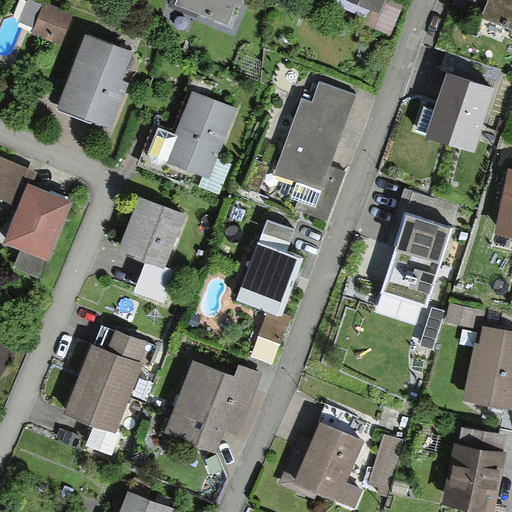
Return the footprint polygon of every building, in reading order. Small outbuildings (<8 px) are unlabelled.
[(233,0),(170,0),(170,2),(225,22),(233,0)] [(511,28),(511,0),(484,0),(479,15),(511,28)] [(32,29),(55,41),(67,18),(44,6),(32,29)] [(127,56),(79,39),(56,103),(103,120),(127,56)] [(471,148),(493,88),(448,72),(427,132),(471,148)] [(324,164),(350,94),(315,81),(308,101),(297,97),(269,172),(312,188),(306,205),(293,200),(290,207),(322,219),(341,171),(324,164)] [(203,172),(229,109),(190,94),(165,157),(203,172)] [(24,174),(0,162),(0,197),(11,202),(24,174)] [(511,172),(506,171),(494,230),(511,233),(511,172)] [(61,205),(24,190),(4,240),(21,246),(13,267),(34,275),(61,205)] [(156,265),(177,215),(135,198),(115,248),(156,265)] [(452,222),(409,207),(381,288),(425,303),(452,222)] [(287,230),(261,219),(230,296),(264,310),(254,333),(276,342),(285,317),(268,311),(290,256),(278,251),(287,230)] [(483,306),(450,299),(446,317),(479,324),(483,306)] [(446,307),(433,303),(420,342),(432,346),(446,307)] [(463,393),(511,404),(511,401),(511,324),(483,318),(479,336),(475,335),(463,393)] [(63,409),(108,428),(143,344),(112,331),(102,356),(88,350),(63,409)] [(0,362),(9,350),(0,344),(0,362)] [(228,380),(189,364),(163,430),(208,448),(217,426),(232,432),(256,373),(234,365),(228,380)] [(345,476),(364,434),(319,415),(310,434),(300,429),(278,481),(314,497),(319,486),(355,502),(363,484),(345,476)] [(399,431),(403,419),(391,416),(388,428),(399,431)] [(448,502),(483,509),(498,435),(462,428),(448,502)] [(404,438),(385,432),(369,482),(380,486),(379,490),(387,492),(404,438)] [(166,511),(167,509),(123,493),(116,511),(166,511)]
